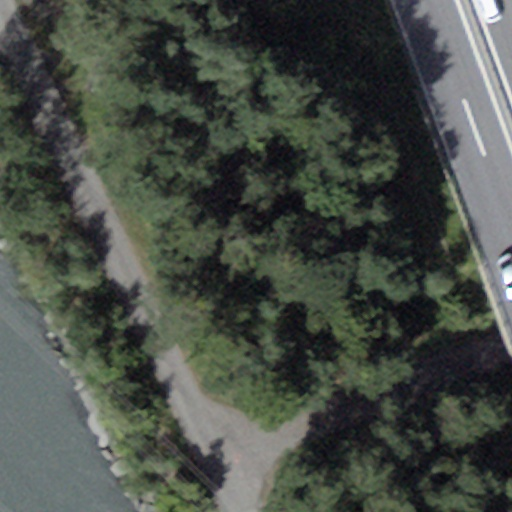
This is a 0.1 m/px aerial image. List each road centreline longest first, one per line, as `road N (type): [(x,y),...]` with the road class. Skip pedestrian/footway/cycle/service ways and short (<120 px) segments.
road 1 (track): [(193,436),(83,217),(0,14)]
road 2 (track): [(511,337),(193,436)]
road 3 (trunk): [(432,0),(511,221)]
